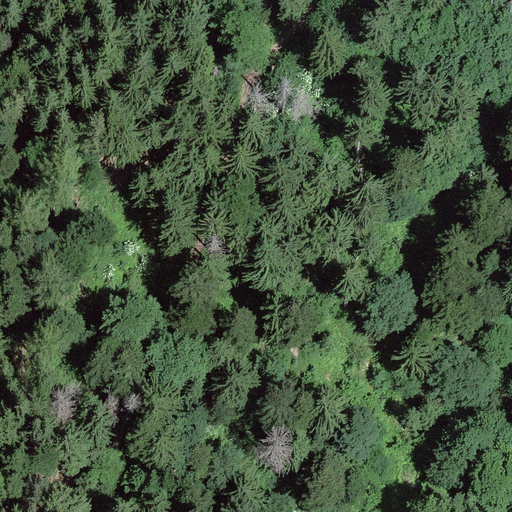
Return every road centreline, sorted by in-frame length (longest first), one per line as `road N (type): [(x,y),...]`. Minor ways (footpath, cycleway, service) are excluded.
road 1 (track): [(254,62),(170,333),(183,382),(170,511)]
road 2 (track): [(511,122),(405,291),(388,373),(381,511)]
